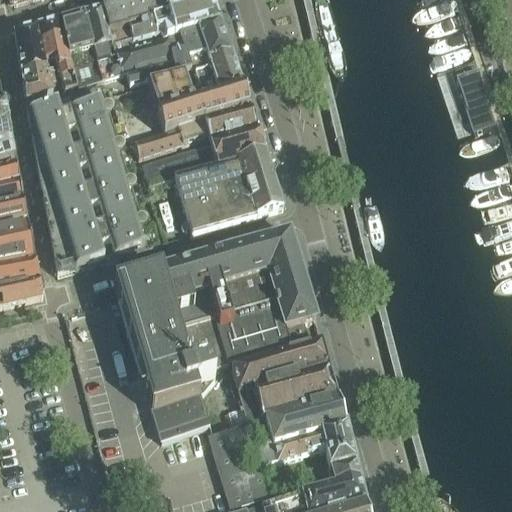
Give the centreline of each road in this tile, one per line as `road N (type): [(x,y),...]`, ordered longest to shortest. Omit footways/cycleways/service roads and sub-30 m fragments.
road 1 (residential): [(387,511),(309,218)]
road 2 (residential): [(50,295),(1,29)]
road 3 (residential): [(50,295),(309,218)]
road 4 (residential): [(309,218),(242,0)]
road 5 (residential): [(98,511),(50,295)]
